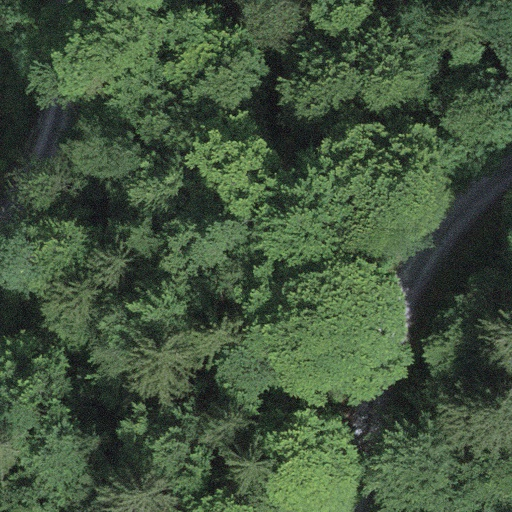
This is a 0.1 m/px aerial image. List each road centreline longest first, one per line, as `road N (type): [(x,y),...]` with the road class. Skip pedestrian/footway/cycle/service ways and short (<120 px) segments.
road 1 (track): [(348,511),(366,388),(396,298),(444,220),(511,164)]
road 2 (track): [(65,0),(61,76),(48,128),(0,219)]
